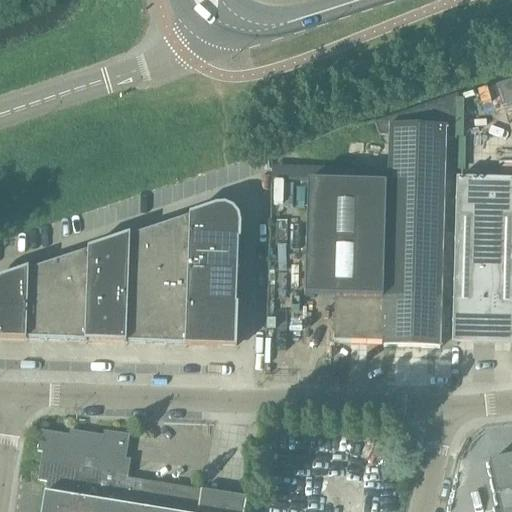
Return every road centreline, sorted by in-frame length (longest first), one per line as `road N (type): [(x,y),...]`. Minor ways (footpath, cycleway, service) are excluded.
road 1 (unclassified): [(18,396),(450,411)]
road 2 (unclassified): [(0,114),(183,53),(237,24)]
road 3 (tertiary): [(237,24),(278,28),(366,0)]
